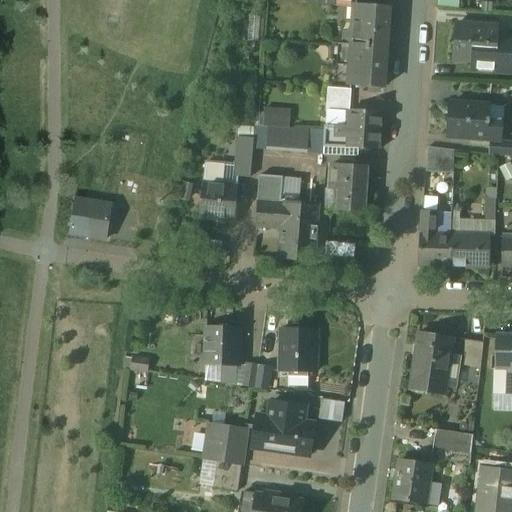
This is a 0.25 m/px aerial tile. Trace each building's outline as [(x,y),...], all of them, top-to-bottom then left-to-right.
[(388,7),(353,5),(352,22),(338,24),(337,44),(350,45),(385,48),(388,7)] [(497,30),(454,27),(452,61),(473,62),(473,66),(475,66),(475,61),(492,62),(492,67),(494,67),(497,30)] [(350,45),(337,44),(336,60),(342,61),(341,66),(348,67),(350,45)] [(385,48),(350,45),(348,67),(347,84),(383,86),(385,48)] [(332,105),(353,105),(353,88),(332,87),(332,105)] [(489,108),(449,106),(447,138),(485,140),(486,125),(488,125),(489,108)] [(381,113),(349,111),(348,129),(347,148),(378,149),(381,113)] [(269,128),(255,127),(253,150),(267,151),(269,128)] [(348,129),(325,127),(325,131),(324,146),(347,148),(348,129)] [(283,129),(269,128),(267,151),(281,152),(283,129)] [(325,131),(290,129),(289,145),(324,148),(324,146),(325,131)] [(511,150),(511,142),(489,141),(488,154),(511,155),(511,150)] [(253,144),(237,143),(234,177),(250,178),(253,144)] [(454,151),(427,148),(425,172),(453,174),(454,151)] [(365,168),(331,165),(329,190),(339,191),(338,211),(362,213),(365,168)] [(282,178),(259,176),(257,200),(279,202),(279,196),(281,193),(282,178)] [(237,187),(203,184),(199,218),(217,220),(217,221),(233,222),(237,187)] [(299,200),(286,199),(285,203),(279,202),(257,200),(256,200),(254,226),(280,228),(278,259),(312,262),(317,206),(299,204),(299,200)] [(495,200),(485,199),(484,221),(493,221),(495,200)] [(112,207),(75,201),(71,227),(78,228),(77,235),(107,240),(112,207)] [(436,212),(422,211),(420,233),(434,234),(436,212)] [(459,212),(451,212),(451,235),(458,235),(459,212)] [(434,234),(420,233),(418,265),(450,267),(451,235),(434,234)] [(458,235),(451,235),(450,267),(488,268),(489,237),(458,235)] [(511,237),(503,238),(502,269),(511,268),(511,237)] [(355,244),(325,242),(324,261),(353,262),(355,244)] [(238,329),(205,328),(204,365),(237,366),(238,329)] [(316,331),(281,331),(281,373),(316,373),(316,331)] [(453,339),(419,334),(412,375),(414,375),(434,378),(446,380),(453,339)] [(511,337),(496,337),(495,384),(504,384),(504,396),(511,396),(511,337)] [(483,344),(465,342),(464,367),(480,369),(483,344)] [(258,367),(245,365),(242,386),(254,388),(258,367)] [(271,369),(258,367),(254,388),(268,390),(271,369)] [(434,378),(414,375),(412,392),(432,394),(434,378)] [(325,399),(324,419),(348,421),(349,401),(325,399)] [(268,419),(256,417),(252,448),(309,457),(314,425),(303,424),(305,408),(271,403),(268,419)] [(246,429),(209,424),(204,461),(216,463),(241,467),(246,429)] [(472,437),(435,431),(432,450),(470,455),(472,437)] [(429,466),(399,462),(393,501),(423,505),(429,466)] [(241,467),(216,463),(212,489),(237,492),(241,467)] [(511,511),(511,472),(483,469),(477,511),(511,511)] [(281,496),(264,493),(263,497),(261,511),(301,511),(303,502),(281,499),(281,496)] [(261,511),(263,497),(242,494),(239,511),(261,511)]
